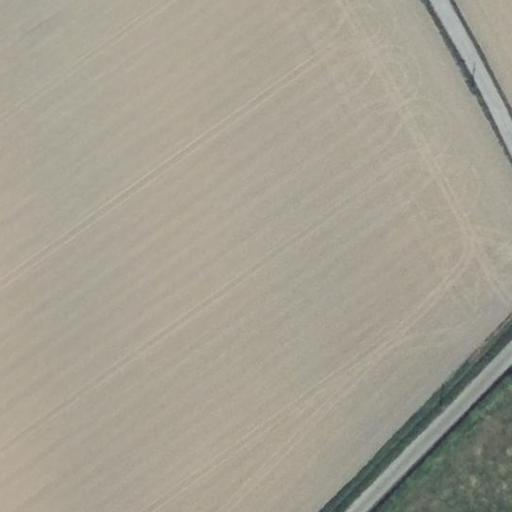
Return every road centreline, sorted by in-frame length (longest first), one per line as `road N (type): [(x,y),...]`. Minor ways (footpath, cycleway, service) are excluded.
road 1 (unclassified): [(360,511),(511,356)]
road 2 (track): [(438,0),(511,138)]
